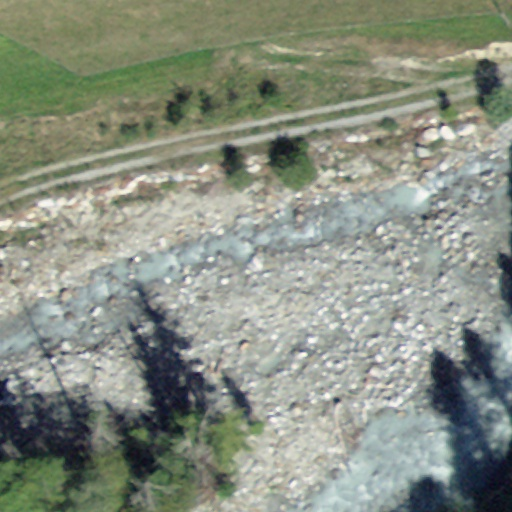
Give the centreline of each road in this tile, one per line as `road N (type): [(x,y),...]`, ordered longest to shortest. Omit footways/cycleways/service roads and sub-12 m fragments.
road 1 (track): [(0,196),(107,161),(511,72)]
road 2 (track): [(0,56),(68,32),(243,0)]
